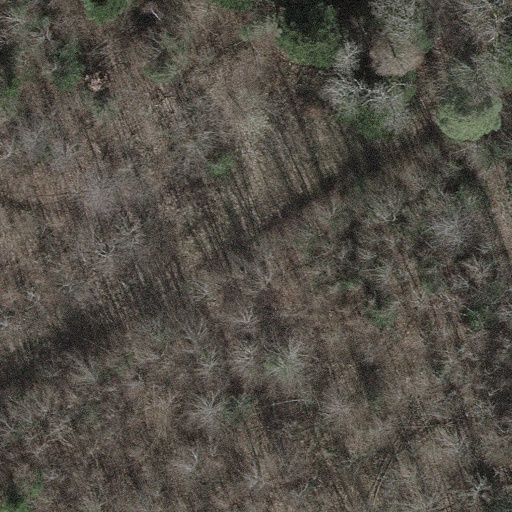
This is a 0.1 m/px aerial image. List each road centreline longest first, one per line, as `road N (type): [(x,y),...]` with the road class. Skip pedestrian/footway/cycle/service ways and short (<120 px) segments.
road 1 (track): [(0,358),(321,158)]
road 2 (track): [(0,174),(244,209)]
